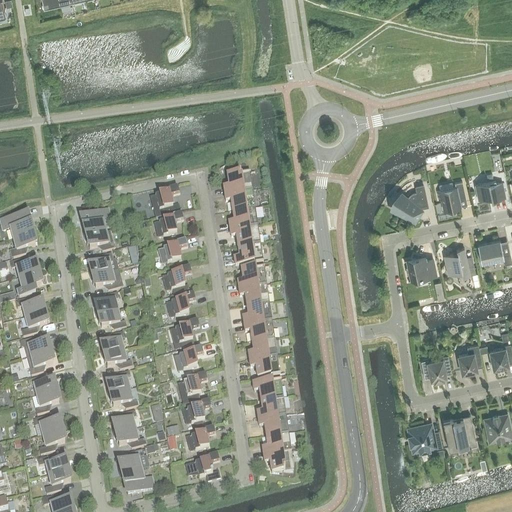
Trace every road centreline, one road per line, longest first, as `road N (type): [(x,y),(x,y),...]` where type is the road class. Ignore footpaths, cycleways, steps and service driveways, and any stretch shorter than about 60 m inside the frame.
road 1 (residential): [(118,511),(245,478),(199,175),(55,209)]
road 2 (residential): [(55,209),(100,511)]
road 3 (residential): [(399,326),(386,240),(511,214)]
road 4 (tertiary): [(337,335),(319,212),(324,155)]
road 5 (residential): [(399,326),(411,403),(511,382)]
road 6 (tertiary): [(351,511),(358,471),(337,335)]
road 7 (tertiary): [(349,127),(511,90)]
